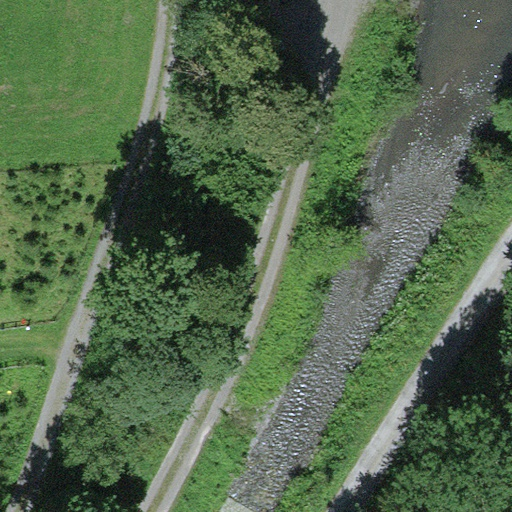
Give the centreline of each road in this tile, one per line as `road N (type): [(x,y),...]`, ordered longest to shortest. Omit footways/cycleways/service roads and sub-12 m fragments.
road 1 (track): [(150,511),(216,390),(287,189),(332,0)]
road 2 (track): [(511,254),(345,511)]
